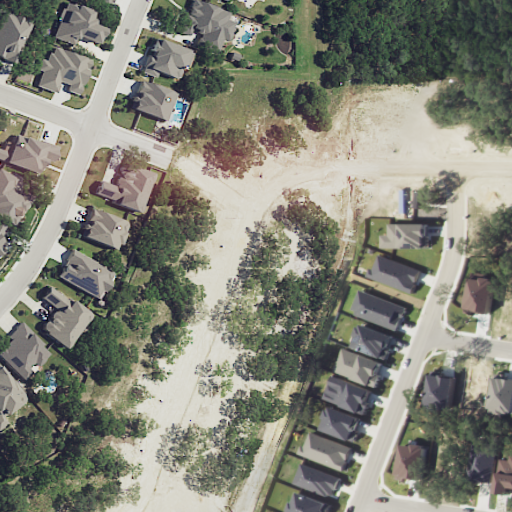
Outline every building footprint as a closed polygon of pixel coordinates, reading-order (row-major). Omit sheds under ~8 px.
[(228,12),(194,0),(188,0),(177,32),(188,36),(190,30),(202,34),(199,45),(216,51),(220,39),(226,41),(232,22),(225,19),(228,12)] [(51,37),(72,44),(75,36),(95,43),(101,25),(86,20),(90,10),(64,1),(51,37)] [(0,58),(15,63),(29,20),(0,11),(0,58)] [(156,72),(175,79),(179,67),(184,69),(190,51),(154,38),(147,57),(146,56),(141,72),(155,77),(156,72)] [(35,86),(55,92),(57,82),(66,84),(64,91),(77,94),(87,58),(50,47),(46,60),(38,58),(35,69),(39,70),(35,86)] [(163,121),(173,92),(137,80),(127,108),(163,121)] [(0,152),(0,161),(36,173),(41,159),(50,161),(54,147),(13,134),(7,151),(1,149),(0,152)] [(151,173),(120,164),(114,185),(98,180),(93,196),(139,210),(151,173)] [(0,218),(15,225),(28,196),(10,189),(16,177),(0,170),(0,218)] [(78,236),(115,250),(126,222),(89,208),(78,236)] [(55,275),(97,298),(112,272),(70,248),(55,275)] [(40,297),(54,308),(39,329),(65,348),(89,315),(49,285),(40,297)] [(0,357),(22,380),(31,372),(29,371),(49,353),(20,322),(5,336),(9,340),(0,348),(0,357)] [(1,416),(23,401),(0,365),(0,427),(6,423),(1,416)]
